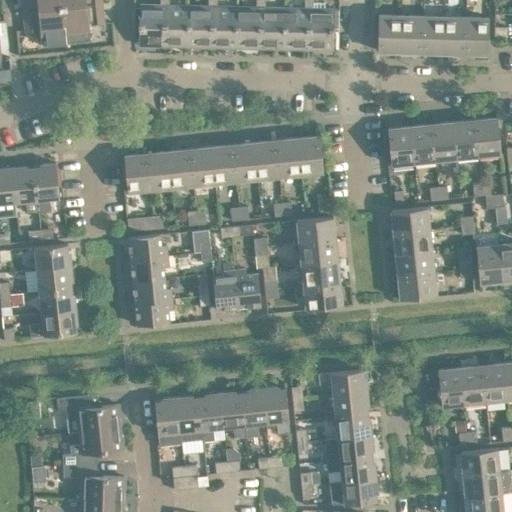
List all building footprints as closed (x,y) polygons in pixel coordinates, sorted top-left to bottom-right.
[(21,0),(22,10),(62,6),(61,0),(21,0)] [(168,0),(159,0),(160,4),(139,4),(138,44),(163,45),(164,4),(168,4),(168,0)] [(187,46),(211,46),(212,5),(216,5),(216,0),(207,0),(208,5),(188,5),(187,46)] [(264,0),(255,0),(256,6),(236,6),(235,47),(259,47),(260,6),(264,7),(264,0)] [(283,48),(307,48),(308,8),(312,8),(312,0),(303,0),(304,7),(284,7),(283,48)] [(62,6),(66,43),(90,40),(88,24),(104,23),(102,2),(62,6)] [(164,4),(163,45),(187,46),(188,5),(168,4),(164,4)] [(211,46),(235,47),(236,6),(216,5),(212,5),(211,46)] [(62,6),(22,10),(24,31),(40,29),(41,45),(66,43),(62,6)] [(259,47),(283,48),(284,7),(264,7),(260,6),(259,47)] [(333,8),(312,8),(308,8),(307,48),(332,49),(333,8)] [(377,50),(400,51),(400,15),(377,14),(377,50)] [(400,51),(421,51),(422,15),(400,15),(400,51)] [(421,51),(443,52),(444,16),(422,15),(421,51)] [(444,16),(443,52),(465,52),(465,16),(444,16)] [(465,16),(465,52),(487,52),(488,16),(465,16)] [(494,26),(494,34),(506,35),(506,26),(494,26)] [(500,152),(497,121),(497,116),(474,118),(478,155),(500,152)] [(452,121),(456,157),(478,155),(474,118),(452,121)] [(456,157),(452,121),(431,123),(435,159),(456,157)] [(410,125),(413,161),(435,159),(431,123),(410,125)] [(390,163),(413,161),(410,125),(387,127),(390,163)] [(319,134),(296,137),(300,173),(323,170),(319,134)] [(279,175),(300,173),(296,137),(275,139),(279,175)] [(257,177),(279,175),(275,139),(253,141),(257,177)] [(236,179),(257,177),(253,141),(232,143),(236,179)] [(214,181),(236,179),(232,143),(210,145),(214,181)] [(193,184),(214,181),(210,145),(189,148),(193,184)] [(171,186),(193,184),(189,148),(167,150),(171,186)] [(150,188),(171,186),(167,150),(146,152),(150,188)] [(127,190),(150,188),(146,152),(123,154),(127,190)] [(36,199),(59,196),(55,162),(41,163),(39,165),(33,166),(36,199)] [(11,166),(15,201),(25,200),(26,212),(37,211),(36,199),(33,166),(27,167),(24,165),(11,166)] [(0,202),(15,201),(11,166),(0,167),(0,202)] [(480,181),(482,194),(484,194),(484,195),(491,195),(491,194),(489,180),(480,181)] [(482,194),(480,181),(472,182),(473,195),(482,194)] [(437,186),(439,199),(447,198),(446,185),(437,186)] [(439,199),(437,186),(429,187),(430,200),(439,199)] [(393,190),(395,203),(403,202),(402,189),(393,190)] [(494,206),(493,193),(491,194),(491,195),(484,195),(486,207),(494,206)] [(493,193),(494,206),(503,206),(502,193),(493,193)] [(318,211),(327,210),(325,198),(317,198),(318,211)] [(281,202),(283,215),(291,214),(290,201),(281,202)] [(283,215),(281,202),(273,203),(274,216),(283,215)] [(240,219),(239,206),(230,207),(231,220),(240,219)] [(239,206),(240,219),(248,218),(247,206),(239,206)] [(426,206),(395,209),(390,209),(393,232),(428,228),(426,206)] [(195,211),(197,224),(205,223),(204,210),(195,211)] [(197,224),(195,211),(187,211),(188,225),(197,224)] [(152,215),(154,228),(162,227),(161,214),(152,215)] [(144,216),(145,229),(154,228),(152,215),(144,216)] [(296,219),(299,242),(335,238),(332,215),(296,219)] [(460,225),(473,224),(472,215),(459,216),(460,225)] [(473,224),(460,225),(461,233),(474,232),(473,224)] [(230,226),(231,235),(241,234),(240,225),(230,226)] [(231,235),(230,226),(220,227),(220,237),(231,235)] [(52,238),(51,228),(39,229),(40,240),(52,238)] [(428,228),(393,232),(395,254),(431,250),(428,228)] [(40,240),(39,229),(27,230),(28,241),(40,240)] [(0,233),(0,243),(9,243),(8,232),(0,233)] [(159,233),(146,235),(127,236),(129,259),(167,255),(166,244),(161,244),(159,233)] [(254,246),(267,245),(266,236),(253,238),(254,246)] [(335,238),(299,242),(301,263),(337,260),(335,238)] [(200,251),(210,250),(209,240),(199,241),(200,251)] [(511,242),(498,243),(502,279),(511,278),(511,242)] [(66,243),(53,244),(34,246),(36,268),(71,265),(69,252),(67,250),(66,243)] [(479,282),(502,279),(498,243),(475,246),(479,282)] [(267,245),(254,246),(255,255),(268,253),(267,245)] [(210,250),(200,251),(201,261),(211,260),(210,250)] [(397,275),(433,271),(431,250),(395,254),(397,275)] [(129,259),(132,280),(164,277),(163,266),(168,266),(167,255),(129,259)] [(459,269),(471,267),(470,259),(458,260),(459,269)] [(301,263),(303,285),(339,281),(337,260),(301,263)] [(212,276),(216,309),(238,306),(234,269),(233,261),(222,262),(223,270),(224,275),(212,276)] [(26,291),(38,290),(71,287),(70,280),(72,278),(71,265),(36,268),(36,271),(24,272),(26,291)] [(471,267),(459,269),(459,276),(472,275),(471,267)] [(238,306),(260,304),(257,272),(245,273),(245,268),(234,269),(238,306)] [(436,294),(433,271),(397,275),(400,298),(436,294)] [(164,277),(132,280),(134,302),(171,298),(170,287),(165,288),(164,277)] [(264,289),(277,287),(276,279),(263,280),(264,289)] [(0,293),(9,293),(8,281),(0,281),(0,293)] [(341,304),(339,281),(303,285),(306,307),(341,304)] [(199,295),(208,294),(207,284),(197,285),(199,295)] [(71,287),(38,290),(40,311),(75,308),(74,295),(71,293),(71,287)] [(277,287),(264,289),(265,297),(278,296),(277,287)] [(22,292),(9,293),(11,305),(23,304),(22,292)] [(9,293),(0,293),(0,304),(0,306),(11,305),(9,293)] [(208,294),(199,295),(200,305),(209,304),(208,294)] [(172,309),(171,298),(134,302),(136,324),(169,321),(167,309),(172,309)] [(28,323),(30,335),(75,330),(75,323),(76,321),(75,308),(40,311),(41,322),(28,323)] [(2,328),(2,329),(3,340),(14,339),(12,327),(2,328)] [(506,398),(511,397),(511,360),(503,362),(506,398)] [(503,362),(481,364),(485,400),(506,398),(503,362)] [(481,364),(460,366),(463,402),(485,400),(481,364)] [(463,402),(460,366),(437,369),(441,405),(463,402)] [(319,384),(331,383),(332,394),(367,391),(366,378),(363,376),(363,368),(318,373),(319,384)] [(278,433),(289,432),(285,387),(277,387),(275,385),(262,387),(266,421),(277,420),(278,433)] [(292,398),(302,397),(301,385),(291,386),(292,398)] [(257,435),(255,423),(266,421),(262,387),(249,388),(247,390),(241,391),(245,436),(257,435)] [(223,426),(232,425),(234,437),(245,436),(241,391),(234,392),(232,390),(219,391),(223,426)] [(212,427),(223,426),(219,391),(206,393),(204,395),(198,395),(202,439),(201,439),(201,441),(211,440),(214,437),(212,427)] [(332,394),(334,415),(367,412),(367,406),(368,404),(367,391),(332,394)] [(189,394),(176,396),(181,441),(201,439),(202,439),(198,395),(192,396),(189,394)] [(88,395),(56,399),(57,411),(65,410),(67,431),(78,430),(119,426),(118,416),(120,416),(118,403),(89,406),(88,395)] [(181,443),(181,441),(176,396),(163,397),(161,399),(154,400),(159,445),(181,443)] [(302,397),(292,398),(293,410),(303,409),(302,397)] [(334,415),(337,437),(371,434),(370,421),(368,419),(367,412),(334,415)] [(466,430),(464,420),(455,421),(456,431),(466,430)] [(62,453),(62,464),(94,463),(94,451),(123,448),(122,435),(120,435),(119,426),(78,430),(80,443),(69,444),(70,452),(62,453)] [(511,439),(509,427),(501,428),(502,440),(511,439)] [(296,441),(306,440),(305,428),(295,429),(296,441)] [(466,431),(468,444),(476,443),(475,430),(466,431)] [(468,444),(466,431),(458,432),(459,445),(468,444)] [(371,434),(337,437),(324,438),(327,460),(372,455),(371,449),(373,446),(371,434)] [(306,440),(296,441),(298,453),(308,452),(306,440)] [(232,447),(225,448),(226,461),(238,459),(239,459),(239,452),(232,447)] [(496,447),(460,451),(462,473),(498,470),(496,447)] [(40,454),(30,455),(31,465),(41,464),(40,454)] [(269,456),(270,466),(282,465),(281,455),(269,456)] [(340,470),(341,480),(376,476),(374,464),(372,461),(372,455),(327,460),(328,471),(340,470)] [(270,466),(269,456),(257,457),(258,467),(270,466)] [(226,461),(227,471),(239,469),(238,459),(226,461)] [(227,471),(226,461),(214,462),(215,472),(227,471)] [(95,475),(94,463),(62,464),(63,475),(82,476),(81,497),(122,498),(122,489),(124,489),(124,476),(95,475)] [(183,465),(184,475),(196,474),(195,464),(183,465)] [(172,477),(184,475),(183,465),(171,466),(172,477)] [(48,466),(31,466),(31,476),(48,475),(48,466)] [(508,469),(498,470),(462,473),(464,495),(500,491),(511,490),(508,469)] [(301,484),(311,483),(310,471),(300,473),(301,484)] [(206,473),(196,474),(198,486),(207,485),(207,480),(206,473)] [(173,489),(198,486),(196,474),(184,475),(172,477),(173,489)] [(376,476),(341,480),(329,481),(331,504),(376,499),(375,492),(377,489),(376,476)] [(311,483),(301,484),(302,496),(312,495),(311,483)] [(502,511),(500,491),(464,495),(466,511),(502,511)] [(122,507),(122,498),(81,497),(80,511),(123,511),(124,508),(122,507)]
